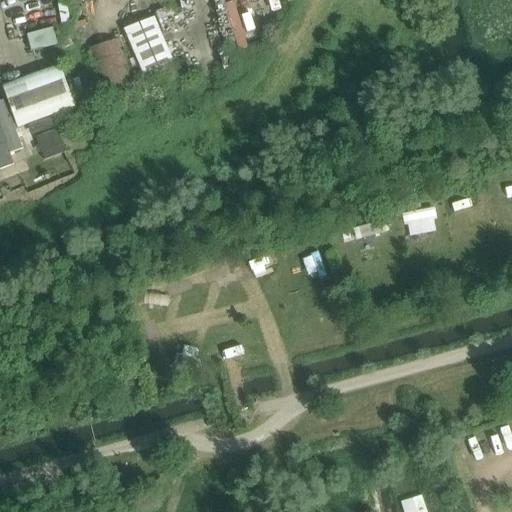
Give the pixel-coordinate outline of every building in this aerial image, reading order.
[(154,19),(125,31),(145,79),(175,67),(154,19)] [(55,30),(29,37),(33,54),(59,47),(55,30)] [(119,39),(89,49),(105,95),(135,84),(119,39)] [(61,67),(3,88),(18,129),(75,107),(61,67)] [(5,103),(0,104),(0,146),(6,144),(10,155),(23,150),(5,103)] [(58,130),(36,139),(45,161),(67,153),(58,130)] [(511,181),(498,183),(500,203),(511,200),(511,181)] [(450,201),(457,231),(481,225),(474,195),(450,201)] [(412,236),(440,231),(435,207),(407,212),(412,236)] [(364,252),(380,245),(371,223),(355,229),(364,252)] [(228,283),(244,279),(240,262),(224,265),(228,283)] [(158,296),(141,302),(144,313),(162,307),(158,296)] [(147,332),(150,350),(167,348),(165,329),(147,332)]
